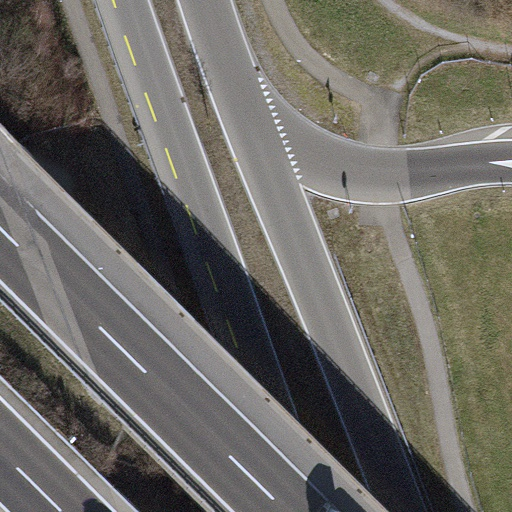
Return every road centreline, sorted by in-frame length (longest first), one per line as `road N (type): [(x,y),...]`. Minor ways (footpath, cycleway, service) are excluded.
road 1 (secondary): [(129,0),(311,511)]
road 2 (track): [(468,511),(385,175),(388,105),(402,82),(430,58),(473,44)]
road 3 (secondary): [(391,511),(244,110)]
road 4 (motorway): [(295,511),(0,227)]
road 5 (motorway): [(511,158),(356,172),(313,157),(244,110)]
road 6 (track): [(388,105),(314,66),(280,27),(271,0)]
road 7 (track): [(384,0),(473,44),(511,50)]
